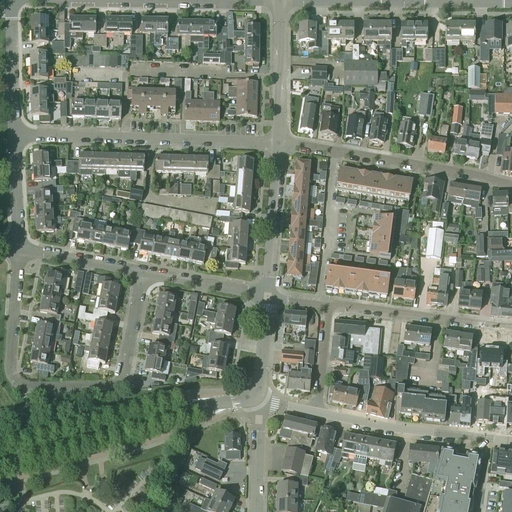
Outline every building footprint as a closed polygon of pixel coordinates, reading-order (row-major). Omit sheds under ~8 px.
[(39,14),(39,20),(32,20),(32,33),(48,33),(48,21),(50,21),(50,14),(39,14)] [(77,19),(70,19),(70,20),(69,20),(69,26),(64,26),(64,37),(64,38),(64,44),(64,49),(70,49),(70,40),(77,40),(82,40),(83,35),(82,35),(82,21),(77,20),(77,19)] [(124,21),(118,21),(118,47),(123,47),(123,36),(131,36),(131,21),(129,21),(129,20),(124,20),(124,21)] [(159,22),(154,22),(154,46),(154,48),(160,49),(160,41),(161,38),(167,38),(167,36),(167,22),(166,22),(166,20),(159,20),(159,22)] [(95,21),(82,21),(82,35),(83,35),(95,35),(95,21)] [(113,47),(118,47),(118,21),(105,21),(105,36),(113,36),(113,47)] [(141,36),(149,36),(149,46),(154,46),(154,22),(141,21),(141,36)] [(253,23),(245,23),(245,35),(234,35),(233,28),(228,29),(229,41),(234,40),(236,41),(245,41),(259,41),(259,28),(253,28),(253,23)] [(185,48),(190,48),(190,24),(177,24),(177,39),(185,39),(185,48)] [(190,44),(198,44),(198,50),(202,50),(203,24),(190,24),(190,48),(190,44)] [(208,45),(208,40),(216,40),(216,25),(203,24),(202,50),(208,50),(208,45)] [(341,25),(328,25),(328,42),(340,42),(341,25)] [(354,25),(341,25),(340,42),(340,47),(345,47),(345,42),(354,42),(354,25)] [(371,43),(377,43),(377,25),(364,25),(364,47),(371,47),(371,43)] [(377,43),(377,47),(391,47),(391,25),(377,25),(377,43)] [(401,25),(401,42),(401,49),(406,49),(406,44),(414,44),(414,42),(414,25),(401,25)] [(414,25),(414,42),(427,42),(427,25),(414,25)] [(445,43),(460,43),(460,39),(460,26),(445,25),(445,43)] [(308,50),(322,50),(322,45),(322,32),(315,32),(316,26),(300,26),(299,43),(309,43),(308,50)] [(475,26),(460,26),(460,39),(460,43),(475,43),(475,26)] [(480,51),(480,63),(488,64),(488,51),(500,52),(501,26),(486,26),(486,34),(480,34),(480,51)] [(32,33),(32,46),(48,46),(48,33),(32,33)] [(91,49),(91,55),(92,55),(100,55),(100,49),(101,37),(94,37),(94,49),(91,49)] [(127,58),(127,62),(136,62),(136,56),(136,50),(136,38),(130,38),(130,50),(130,58),(127,58)] [(259,54),(259,41),(245,41),(245,47),(241,47),(241,49),(234,49),(229,49),(229,43),(223,43),(224,54),(225,54),(231,53),(245,54),(259,54)] [(364,49),(359,49),(359,63),(371,63),(371,57),(364,57),(364,49)] [(30,56),(31,69),(48,69),(47,56),(65,56),(65,50),(64,50),(52,50),(47,50),(47,56),(30,56)] [(432,52),(432,63),(439,63),(439,69),(445,69),(445,63),(445,52),(432,52)] [(258,69),(258,66),(259,66),(259,54),(245,54),(245,66),(252,66),(252,69),(258,69)] [(203,65),(225,65),(225,60),(220,60),(220,56),(203,56),(203,65)] [(377,64),(371,64),(344,64),(344,87),(366,87),(375,87),(377,87),(377,83),(377,64)] [(48,82),(48,69),(31,69),(31,82),(48,82)] [(326,70),(312,69),(312,81),(325,82),(326,70)] [(480,72),(469,72),(468,90),(480,90),(480,72)] [(185,102),(184,122),(197,123),(197,102),(191,102),(191,94),(190,94),(190,81),(185,81),(184,93),(185,94),(185,100),(185,102)] [(204,102),(197,102),(197,123),(208,123),(209,93),(209,82),(204,82),(204,89),(204,102)] [(228,88),(228,94),(257,95),(258,83),(237,82),(237,89),(228,88)] [(342,94),(343,90),(332,89),(333,86),(324,86),(324,93),(342,94)] [(374,94),(375,87),(366,87),(366,94),(361,93),(360,100),(365,101),(364,111),(373,111),(374,94)] [(31,92),(31,105),(48,105),(52,105),(54,105),(54,104),(54,97),(48,97),(48,91),(31,92)] [(179,94),(127,93),(127,102),(131,102),(131,111),(139,111),(139,110),(146,110),(146,111),(160,111),(160,110),(167,110),(167,111),(175,112),(175,103),(179,103),(179,94)] [(219,103),(214,103),(214,94),(209,93),(208,123),(219,123),(219,103)] [(237,99),(236,105),(257,106),(257,95),(228,94),(228,99),(237,99)] [(418,116),(425,117),(428,95),(422,94),(418,116)] [(434,96),(428,95),(425,117),(431,118),(434,96)] [(488,97),(488,115),(488,121),(492,121),(492,117),(494,115),(495,115),(511,114),(511,95),(495,95),(495,97),(488,97)] [(84,120),(85,103),(85,96),(79,96),(79,103),(72,102),(72,120),(84,120)] [(305,98),(300,131),(313,133),(317,109),(318,100),(314,100),(305,98)] [(84,120),(96,120),(97,103),(85,103),(84,120)] [(109,104),(97,103),(96,120),(98,122),(101,123),(103,121),(108,121),(109,104)] [(121,121),(121,104),(109,104),(108,121),(121,121)] [(48,105),(31,105),(31,118),(39,118),(39,124),(49,124),(49,117),(48,117),(48,105)] [(236,117),(236,118),(256,118),(257,106),(236,105),(236,111),(227,111),(227,117),(234,118),(234,117),(236,117)] [(321,134),(322,134),(323,136),(327,136),(328,135),(334,136),(336,127),(338,127),(339,120),(338,119),(339,110),(331,108),(329,116),(321,114),(320,124),(323,125),(321,134)] [(454,109),(452,125),(460,126),(462,110),(454,109)] [(346,138),(362,140),(365,121),(366,114),(358,113),(356,120),(349,118),(346,138)] [(370,142),(372,142),(373,143),(378,144),(379,143),(384,144),(387,122),(383,121),(384,115),(374,114),(370,142)] [(401,124),(397,145),(405,147),(405,148),(410,149),(411,148),(412,148),(416,127),(401,124)] [(476,142),(468,141),(468,143),(466,159),(477,161),(478,155),(489,157),(491,144),(490,144),(493,127),(482,125),(480,138),(477,137),(476,142)] [(427,152),(444,155),(449,128),(441,126),(438,141),(430,139),(427,152)] [(454,157),(466,159),(468,143),(468,141),(470,130),(465,129),(463,142),(456,141),(454,157)] [(500,173),(511,174),(511,152),(508,152),(510,140),(505,139),(505,136),(499,136),(496,155),(503,156),(500,173)] [(136,159),(131,158),(130,180),(130,183),(136,183),(136,174),(144,174),(144,159),(143,159),(143,156),(137,156),(136,157),(136,159)] [(32,158),(33,171),(50,170),(50,169),(61,169),(61,163),(50,164),(49,157),(32,158)] [(79,172),(92,173),(93,157),(79,157),(79,165),(73,164),(73,169),(73,176),(79,176),(79,172)] [(105,158),(93,157),(92,173),(92,176),(105,176),(105,173),(105,158)] [(105,173),(118,173),(118,158),(105,158),(105,173)] [(131,158),(118,158),(118,173),(118,180),(130,180),(131,158)] [(156,174),(169,175),(169,159),(156,159),(156,174)] [(169,175),(181,175),(182,160),(169,159),(169,175)] [(181,175),(194,175),(195,160),(182,160),(181,175)] [(207,180),(210,180),(214,180),(214,168),(208,168),(208,160),(195,160),(194,175),(207,176),(207,180)] [(238,161),(237,174),(252,176),(253,163),(238,161)] [(296,163),(295,175),(311,176),(312,164),(296,163)] [(40,184),(41,189),(55,189),(55,183),(50,183),(50,170),(33,171),(33,184),(40,184)] [(409,203),(412,182),(405,181),(406,179),(395,177),(394,179),(382,177),(382,175),(371,173),(371,175),(358,173),(359,171),(347,170),(347,171),(340,170),(339,179),(336,178),(334,191),(409,203)] [(237,174),(236,187),(251,188),(252,176),(237,174)] [(295,175),(294,186),(310,187),(311,176),(295,175)] [(425,181),(422,198),(434,201),(432,212),(439,213),(442,195),(436,194),(438,183),(425,181)] [(448,198),(447,204),(463,206),(464,201),(466,188),(450,185),(448,198)] [(294,186),(293,198),(309,199),(310,187),(294,186)] [(69,189),(66,189),(67,196),(75,195),(74,189),(74,187),(69,187),(69,189)] [(236,187),(235,200),(250,201),(251,188),(236,187)] [(34,209),(51,208),(51,195),(63,195),(62,188),(55,189),(41,189),(41,196),(34,196),(34,209)] [(470,210),(475,210),(475,220),(481,219),(481,210),(478,210),(481,190),(466,188),(464,201),(472,202),(470,210)] [(131,192),(130,195),(129,201),(141,203),(142,198),(136,197),(137,193),(131,192)] [(501,209),(508,209),(507,203),(507,195),(493,195),(493,209),(501,209)] [(293,198),(292,209),(308,210),(309,199),(293,198)] [(110,200),(103,199),(102,203),(106,204),(105,207),(109,207),(110,200)] [(219,199),(218,204),(227,205),(234,206),(234,213),(229,213),(229,218),(242,219),(242,213),(249,214),(250,201),(235,200),(228,199),(228,200),(219,199)] [(511,202),(507,203),(508,209),(501,209),(501,215),(507,215),(511,214),(511,202)] [(140,218),(147,219),(149,207),(142,206),(140,218)] [(442,206),(440,221),(447,222),(449,207),(442,206)] [(147,219),(153,220),(155,208),(149,207),(147,219)] [(34,209),(35,221),(52,221),(52,220),(51,208),(34,209)] [(153,220),(159,221),(161,209),(155,208),(153,220)] [(159,221),(165,222),(167,210),(161,209),(159,221)] [(292,209),(291,220),(307,222),(308,210),(292,209)] [(165,222),(172,224),(174,211),(167,210),(165,222)] [(172,224),(178,225),(181,213),(174,211),(172,224)] [(404,237),(409,213),(403,212),(398,236),(404,237)] [(178,225),(184,226),(187,214),(181,213),(178,225)] [(184,226),(190,227),(192,215),(187,214),(184,226)] [(190,227),(197,228),(199,216),(192,215),(190,227)] [(197,228),(203,229),(206,217),(199,216),(197,228)] [(370,248),(369,255),(378,256),(377,259),(390,261),(395,218),(383,216),(382,219),(372,218),(371,224),(373,224),(372,237),(370,237),(368,248),(370,248)] [(203,229),(210,231),(212,218),(206,217),(203,229)] [(89,218),(87,227),(80,226),(81,222),(80,222),(75,221),(72,235),(78,235),(76,242),(89,244),(92,228),(93,228),(94,219),(89,218)] [(229,218),(228,237),(247,239),(248,226),(241,226),(242,219),(229,218)] [(52,221),(35,221),(35,234),(52,234),(52,226),(61,225),(67,225),(68,225),(69,220),(69,219),(52,220),(52,221)] [(67,225),(65,233),(72,235),(75,221),(69,220),(68,225),(67,225)] [(317,228),(318,222),(316,222),(307,222),(291,220),(290,232),(306,233),(307,227),(317,228)] [(114,223),(113,232),(105,230),(102,247),(114,249),(117,232),(118,233),(120,224),(114,223)] [(89,244),(102,247),(105,230),(93,228),(92,228),(89,244)] [(440,260),(443,232),(429,230),(425,258),(440,260)] [(128,245),(135,246),(138,232),(132,231),(131,235),(118,233),(117,232),(114,249),(127,251),(128,245)] [(138,232),(135,246),(141,247),(140,254),(153,256),(156,239),(156,235),(151,234),(150,238),(143,237),(143,233),(138,232)] [(290,232),(289,243),(306,244),(306,233),(290,232)] [(156,239),(153,256),(165,258),(168,242),(169,237),(164,236),(163,241),(156,239)] [(227,238),(232,239),(231,250),(246,252),(247,239),(228,237),(227,238)] [(489,252),(488,239),(486,239),(486,237),(485,237),(476,237),(476,258),(485,258),(488,258),(488,252),(489,252)] [(188,245),(181,244),(178,260),(191,263),(195,240),(189,238),(188,245)] [(504,252),(504,239),(488,238),(489,251),(502,252),(504,252)] [(210,261),(212,249),(213,246),(207,245),(206,248),(199,247),(200,241),(195,240),(191,263),(203,265),(204,260),(210,261)] [(165,258),(178,260),(181,244),(174,243),(168,242),(165,258)] [(289,243),(288,254),(305,256),(306,244),(289,243)] [(245,265),(246,252),(231,250),(231,253),(226,253),(225,269),(238,271),(238,264),(245,265)] [(502,252),(501,252),(502,263),(511,262),(511,251),(504,252),(502,252)] [(501,252),(489,252),(489,262),(489,263),(502,263),(501,252)] [(288,254),(288,266),(304,267),(305,256),(288,254)] [(287,272),(287,278),(303,279),(303,273),(309,274),(310,268),(304,268),(304,267),(288,266),(287,272)] [(309,274),(309,280),(316,281),(317,276),(317,272),(318,270),(314,269),(310,268),(309,274)] [(327,281),(326,291),(332,292),(332,290),(345,292),(345,294),(356,295),(356,293),(369,295),(368,297),(379,298),(380,296),(386,297),(389,277),(326,268),(324,281),(327,281)] [(396,272),(395,283),(393,298),(403,300),(407,270),(402,270),(402,273),(396,272)] [(411,277),(411,272),(411,271),(407,270),(403,300),(413,301),(415,285),(416,278),(411,277)] [(428,290),(426,305),(437,306),(440,278),(438,277),(439,270),(435,270),(434,277),(432,290),(428,290)] [(67,280),(68,273),(56,271),(55,278),(46,276),(44,289),(61,292),(61,291),(63,279),(67,280)] [(462,289),(463,273),(456,272),(456,281),(455,289),(462,289)] [(445,278),(440,278),(437,306),(447,307),(448,292),(444,291),(445,278)] [(97,286),(102,287),(100,300),(117,303),(119,290),(111,288),(113,282),(98,279),(97,286)] [(76,282),(74,294),(79,295),(82,283),(76,282)] [(81,296),(82,296),(88,297),(90,284),(84,283),(81,296)] [(459,309),(470,310),(472,292),(471,292),(472,285),(465,284),(463,292),(460,292),(459,309)] [(492,289),(491,305),(492,305),(491,317),(499,318),(503,290),(504,286),(493,284),(492,289)] [(69,293),(61,291),(61,292),(44,289),(42,301),(59,305),(60,296),(68,298),(69,293)] [(503,290),(499,318),(511,319),(511,306),(510,306),(511,291),(503,290)] [(482,294),(478,294),(478,292),(472,292),(470,310),(481,311),(482,294)] [(159,297),(157,310),(173,313),(176,300),(159,297)] [(94,311),(93,317),(92,318),(106,320),(107,314),(114,315),(117,303),(100,300),(97,312),(94,311)] [(47,316),(46,322),(59,324),(60,319),(56,318),(59,305),(42,301),(39,315),(47,316)] [(190,303),(188,316),(194,317),(196,304),(190,303)] [(217,316),(203,313),(204,306),(198,304),(196,317),(202,318),(207,319),(233,324),(236,312),(219,308),(217,316)] [(157,310),(154,323),(171,326),(173,313),(157,310)] [(286,314),(285,325),(288,325),(287,327),(297,328),(297,331),(305,332),(305,328),(306,315),(286,314)] [(95,324),(93,336),(93,337),(110,340),(112,327),(105,326),(106,320),(92,318),(93,317),(85,315),(84,316),(78,315),(77,320),(95,324)] [(206,325),(215,326),(214,334),(210,333),(209,339),(223,341),(224,336),(231,337),(233,324),(207,319),(206,325)] [(37,326),(35,339),(52,342),(52,341),(61,343),(62,338),(57,337),(58,330),(59,324),(46,322),(45,327),(37,326)] [(365,324),(334,322),(333,335),(347,336),(347,342),(346,347),(352,347),(361,348),(361,356),(364,356),(367,356),(372,357),(379,357),(381,331),(365,329),(365,324)] [(177,327),(171,326),(154,323),(152,336),(159,337),(158,343),(174,346),(177,327)] [(403,343),(416,345),(418,330),(406,328),(403,343)] [(431,332),(418,330),(416,345),(429,347),(431,332)] [(444,350),(457,352),(460,336),(446,334),(444,350)] [(85,348),(91,349),(90,350),(108,353),(110,340),(93,337),(93,336),(91,336),(89,343),(86,342),(85,348)] [(477,349),(471,349),(472,338),(460,336),(457,352),(463,353),(463,358),(468,359),(467,369),(469,370),(476,370),(477,365),(477,356),(477,349)] [(35,339),(33,352),(49,355),(52,342),(35,339)] [(212,345),(209,358),(226,362),(229,349),(222,348),(223,341),(209,339),(208,345),(212,345)] [(347,342),(333,340),(332,352),(351,354),(352,347),(346,347),(347,342)] [(150,347),(148,360),(164,363),(167,351),(174,352),(175,346),(174,346),(158,343),(157,348),(150,347)] [(84,361),(83,367),(97,370),(98,364),(105,366),(108,353),(90,350),(91,349),(85,348),(84,353),(90,354),(88,362),(84,361)] [(281,364),(298,365),(302,365),(303,353),(282,351),(281,364)] [(53,375),(54,368),(47,367),(49,355),(33,352),(30,364),(37,366),(36,372),(53,375)] [(351,355),(351,354),(332,352),(331,364),(345,366),(345,362),(352,362),(353,355),(351,355)] [(476,370),(476,381),(484,381),(484,373),(491,374),(492,353),(480,352),(479,365),(477,365),(476,370)] [(301,375),(300,392),(309,393),(311,376),(311,370),(311,366),(312,366),(313,366),(314,353),(306,353),(305,365),(302,365),(302,369),(303,370),(302,376),(301,375)] [(492,353),(491,374),(499,374),(498,382),(506,382),(507,366),(503,366),(504,354),(492,353)] [(71,358),(62,356),(60,363),(69,365),(71,358)] [(364,356),(363,372),(368,372),(370,372),(371,360),(372,357),(367,356),(364,356)] [(196,378),(202,376),(216,379),(217,374),(224,375),(226,362),(209,358),(207,371),(203,370),(203,372),(188,370),(185,381),(196,378)] [(162,376),(164,363),(148,360),(145,373),(152,374),(151,380),(165,383),(166,377),(162,376)] [(369,379),(381,380),(383,361),(371,360),(370,372),(369,379)] [(286,391),(288,391),(300,392),(301,375),(302,376),(303,370),(302,369),(302,365),(298,365),(297,375),(288,374),(286,391)] [(333,375),(351,377),(352,371),(346,370),(346,371),(334,369),(333,375)] [(476,382),(476,370),(469,370),(467,369),(467,370),(462,369),(462,383),(475,384),(476,382)] [(358,388),(364,389),(369,390),(368,372),(363,372),(361,372),(358,388)] [(185,381),(184,386),(197,383),(196,378),(185,381)] [(329,395),(333,396),(332,403),(344,406),(348,387),(342,386),(341,390),(331,388),(329,395)] [(348,387),(344,406),(356,408),(359,394),(353,393),(354,389),(348,387)] [(402,398),(400,416),(422,417),(422,421),(444,422),(446,403),(441,402),(441,394),(430,393),(430,401),(424,400),(424,398),(419,397),(420,389),(409,388),(408,396),(403,395),(404,388),(398,387),(398,398),(402,398)] [(366,414),(387,420),(393,394),(375,388),(370,404),(368,404),(366,414)] [(451,406),(449,426),(459,427),(460,407),(456,407),(457,397),(452,397),(448,396),(448,406),(451,406)] [(469,428),(471,402),(464,402),(464,407),(460,407),(459,427),(469,428)] [(478,403),(477,422),(478,423),(478,424),(483,424),(483,423),(489,423),(490,404),(478,403)] [(489,423),(488,424),(503,425),(504,404),(490,404),(489,423)] [(287,447),(282,472),(300,476),(304,457),(306,451),(300,449),(301,446),(300,446),(303,435),(302,435),(302,432),(307,433),(309,425),(285,419),(284,428),(282,429),(279,439),(290,441),(289,447),(287,447)] [(313,437),(316,426),(309,425),(307,433),(302,432),(302,435),(303,435),(300,446),(301,446),(310,448),(312,437),(313,437)] [(329,472),(330,469),(332,463),(336,451),(333,450),(334,447),(332,447),(335,434),(334,432),(332,431),(330,432),(321,430),(315,453),(327,456),(323,472),(329,473),(329,472)] [(226,437),(226,453),(232,453),(232,461),(238,461),(238,453),(239,453),(239,437),(226,437)] [(346,459),(347,456),(354,457),(357,439),(345,437),(341,454),(341,455),(341,458),(346,459)] [(369,441),(357,439),(354,457),(355,457),(353,465),(365,467),(366,459),(369,441)] [(366,459),(379,462),(382,444),(369,441),(366,459)] [(384,468),(390,469),(395,446),(382,444),(379,462),(385,463),(384,468)] [(441,451),(410,448),(408,466),(412,467),(412,477),(404,504),(395,502),(397,494),(389,492),(387,498),(384,510),(383,511),(424,511),(442,451),(441,451)] [(482,459),(442,451),(424,511),(471,511),(473,503),(472,502),(475,491),(476,491),(482,459)] [(511,455),(494,453),(491,475),(496,475),(497,472),(505,473),(504,476),(511,476),(511,455)] [(308,478),(312,464),(313,460),(314,461),(314,459),(304,457),(300,476),(299,477),(307,478),(308,478)] [(218,466),(207,461),(201,474),(219,482),(223,473),(216,470),(218,466)] [(276,487),(276,502),(297,502),(297,487),(307,487),(307,478),(299,477),(299,478),(293,477),(293,487),(276,487)] [(217,487),(202,480),(199,486),(214,493),(217,487)] [(234,501),(216,493),(211,503),(229,511),(234,501)] [(364,506),(370,507),(373,496),(366,494),(364,506)] [(511,511),(511,495),(504,494),(504,495),(506,495),(505,508),(503,508),(503,509),(504,509),(504,511),(511,511)] [(370,507),(376,509),(379,497),(373,496),(370,507)] [(183,500),(176,497),(173,504),(180,507),(183,500)] [(376,509),(384,510),(387,498),(379,497),(376,509)] [(229,511),(211,503),(205,501),(201,511),(190,506),(187,511),(188,511),(229,511)] [(296,511),(297,502),(276,502),(275,511),(296,511)]
